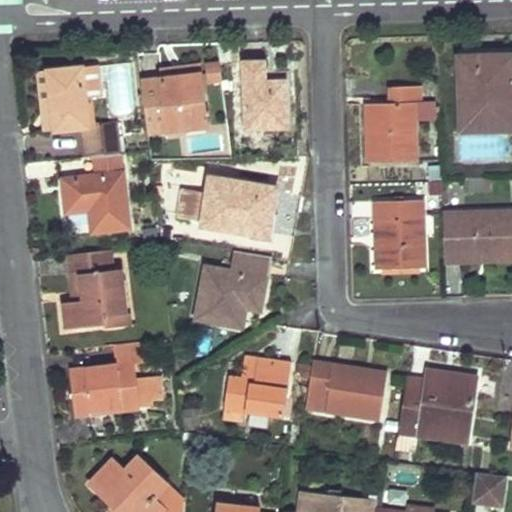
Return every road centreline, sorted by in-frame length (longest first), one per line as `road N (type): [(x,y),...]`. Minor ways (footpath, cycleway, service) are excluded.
road 1 (residential): [(460,315),(333,311),(324,12)]
road 2 (residential): [(0,15),(46,22),(324,12)]
road 3 (residential): [(33,433),(0,138)]
road 4 (residential): [(324,12),(511,6)]
